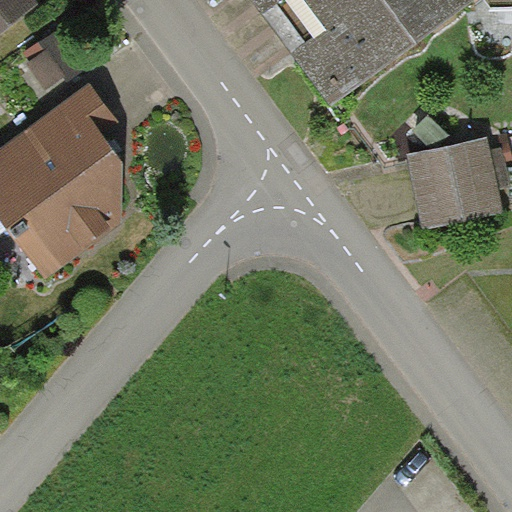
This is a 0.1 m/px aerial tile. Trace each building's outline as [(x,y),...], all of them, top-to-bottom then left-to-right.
[(0,0),(0,34),(39,5),(35,0),(0,0)] [(266,78),(295,58),(252,0),(227,0),(214,9),(266,78)] [(252,0),(295,58),(332,107),(476,0),(252,0)] [(511,0),(486,0),(492,8),(511,7),(511,0)] [(82,63),(58,30),(22,56),(47,90),(82,63)] [(90,84),(0,149),(0,214),(46,279),(123,224),(123,162),(111,148),(103,135),(120,123),(90,84)] [(489,138),(408,156),(424,231),(504,214),(499,190),(511,188),(503,149),(491,151),(489,138)]
